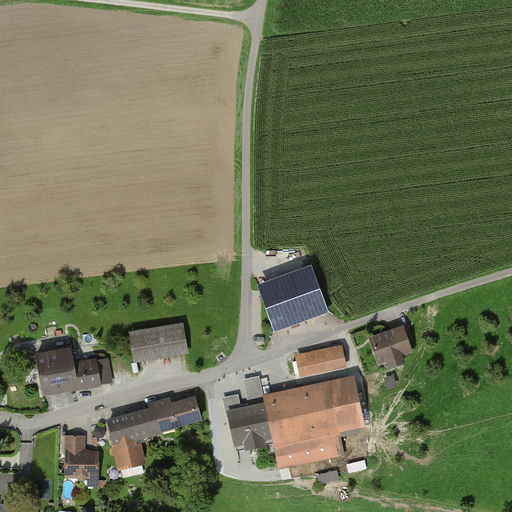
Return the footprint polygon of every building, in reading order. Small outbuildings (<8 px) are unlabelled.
[(325,313),(310,273),(261,291),(276,331),(325,313)] [(341,281),(334,282),(336,291),(344,290),(341,281)] [(128,333),(134,364),(188,355),(183,324),(128,333)] [(403,331),(372,341),(379,364),(387,362),(390,372),(405,367),(402,358),(411,355),(403,331)] [(296,356),(301,378),(346,368),(341,346),(296,356)] [(36,356),(44,397),(113,384),(108,357),(74,364),(71,349),(36,356)] [(352,382),(265,400),(266,408),(228,415),(236,451),(274,443),(279,469),(344,456),(339,433),(362,429),(352,382)] [(147,463),(141,443),(203,425),(195,395),(170,402),(169,398),(127,411),(128,415),(107,421),(121,471),(147,463)] [(85,438),(65,438),(65,479),(88,479),(88,487),(98,488),(98,453),(85,453),(85,438)]
